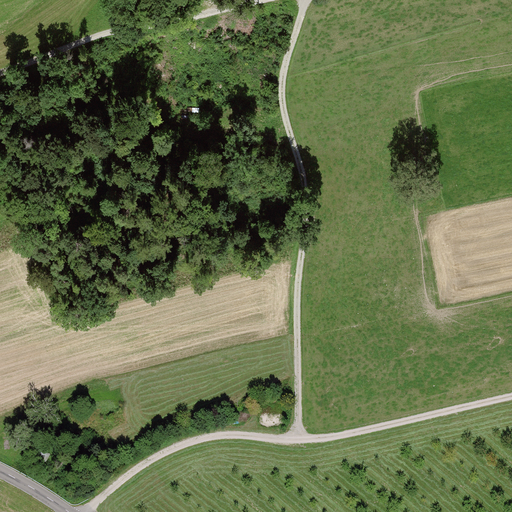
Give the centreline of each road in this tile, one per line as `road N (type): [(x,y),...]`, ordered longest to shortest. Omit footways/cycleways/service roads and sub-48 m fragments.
road 1 (track): [(297,442),(305,189),(265,22),(313,0)]
road 2 (track): [(86,511),(195,440),(321,440),(511,398)]
road 3 (track): [(0,75),(265,22)]
